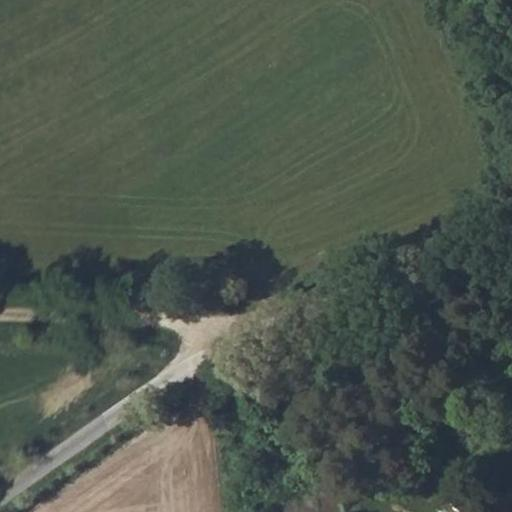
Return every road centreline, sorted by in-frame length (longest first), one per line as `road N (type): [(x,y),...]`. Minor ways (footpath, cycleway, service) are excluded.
road 1 (unclassified): [(0,503),(207,346),(511,208)]
road 2 (track): [(0,323),(176,333),(207,346)]
